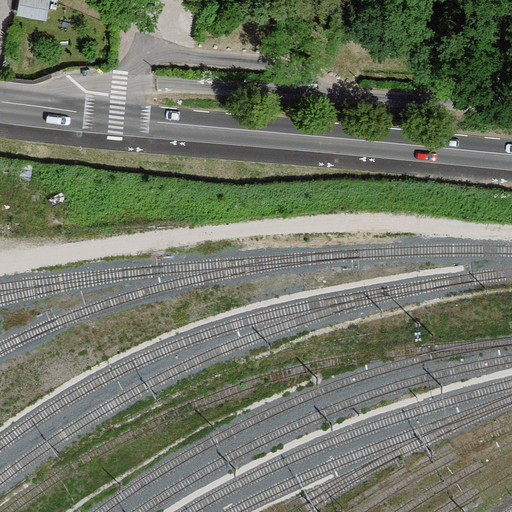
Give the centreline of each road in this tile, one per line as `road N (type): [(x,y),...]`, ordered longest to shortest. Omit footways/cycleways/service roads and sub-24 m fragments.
road 1 (track): [(0,261),(290,223),(511,230)]
road 2 (tertiary): [(0,103),(511,154)]
road 3 (residential): [(329,94),(511,105)]
